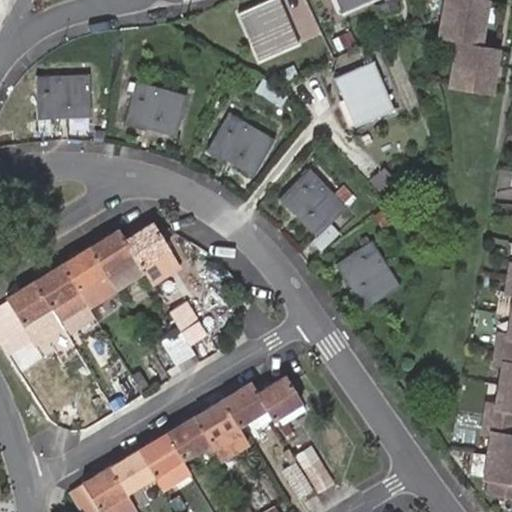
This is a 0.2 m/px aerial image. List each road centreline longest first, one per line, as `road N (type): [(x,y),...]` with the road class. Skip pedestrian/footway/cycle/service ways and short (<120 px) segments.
road 1 (residential): [(29,478),(310,316)]
road 2 (residential): [(310,316),(217,209),(132,177)]
road 3 (residential): [(419,470),(310,316)]
road 4 (residential): [(0,260),(132,177)]
road 5 (residential): [(132,177),(80,166),(0,174)]
